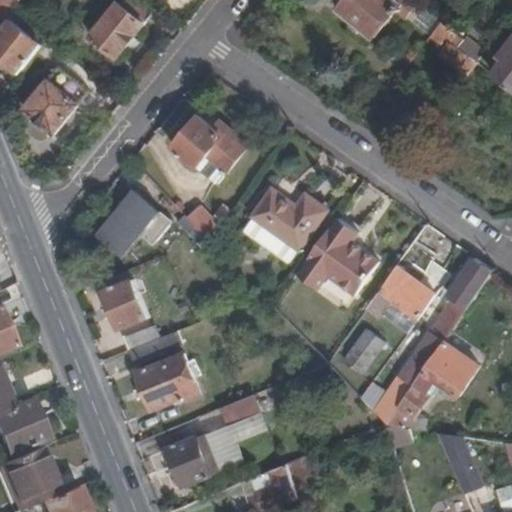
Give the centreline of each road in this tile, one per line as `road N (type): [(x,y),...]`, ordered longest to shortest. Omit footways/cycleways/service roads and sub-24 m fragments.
road 1 (residential): [(194,31),(507,252)]
road 2 (secondary): [(22,229),(135,511)]
road 3 (residential): [(194,31),(100,149),(22,229)]
